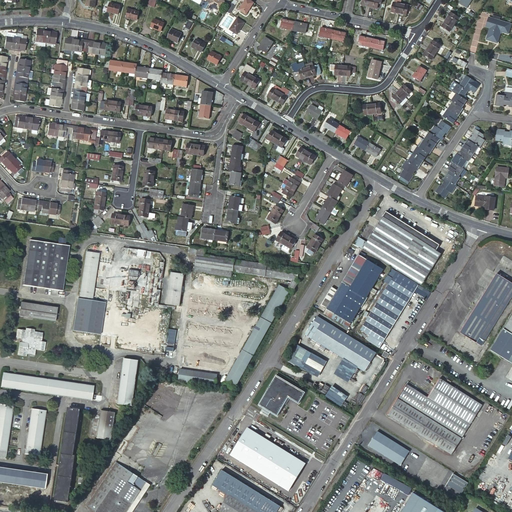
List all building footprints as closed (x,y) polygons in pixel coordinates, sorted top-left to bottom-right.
[(95,0),(86,0),(85,9),(98,11),(99,8),(95,7),(95,0)] [(207,0),(207,1),(210,3),(209,4),(220,10),(225,1),(222,0),(207,0)] [(254,2),(250,0),(245,0),(240,10),(247,14),(254,2)] [(370,0),(369,7),(377,8),(378,3),(381,4),(381,0),(370,0)] [(401,4),(402,0),(401,0),(395,0),(395,2),(393,2),(391,11),(399,13),(401,4)] [(120,6),(109,3),(107,12),(118,14),(120,6)] [(231,4),(227,12),(230,14),(235,6),(231,4)] [(401,4),(399,13),(406,15),(409,5),(401,4)] [(139,12),(128,9),(126,17),(125,17),(124,18),(137,21),(139,12)] [(459,17),(451,12),(446,19),(454,24),(459,17)] [(511,24),(489,17),(487,23),(491,24),(490,28),(486,39),(493,41),(495,35),(500,36),(501,31),(509,34),(511,24)] [(244,23),(237,18),(229,30),(237,35),(244,23)] [(164,24),(154,19),(151,27),(161,32),(164,24)] [(280,27),(293,30),(295,22),(282,19),(280,27)] [(446,19),(442,26),(450,31),(454,24),(446,19)] [(192,22),(188,20),(184,28),(188,30),(192,22)] [(293,30),(305,33),(307,25),(295,22),(293,30)] [(333,30),(321,28),(319,36),(331,39),(333,30)] [(44,31),(37,29),(35,43),(39,43),(40,41),(46,42),(48,29),(44,29),(44,31)] [(52,30),(48,29),(46,42),(47,42),(46,45),(51,46),(51,43),(56,43),(58,33),(51,31),(52,30)] [(181,33),(171,29),(167,38),(177,43),(181,33)] [(347,33),(333,30),(331,39),(344,41),(345,36),(347,36),(347,33)] [(358,44),(370,47),(372,39),(359,36),(358,40),(359,40),(358,44)] [(17,39),(7,37),(5,48),(12,49),(11,51),(15,51),(17,39)] [(23,40),(17,39),(15,51),(18,52),(18,50),(25,52),(27,38),(23,37),(23,40)] [(273,42),(265,37),(259,49),(266,53),(273,42)] [(74,40),(67,38),(65,50),(64,53),(71,55),(71,51),(75,51),(77,40),(77,39),(74,38),(74,40)] [(206,45),(196,39),(192,47),(202,52),(206,45)] [(370,47),(383,50),(385,41),(372,39),(370,47)] [(84,41),(77,40),(75,51),(86,53),(88,40),(84,40),(84,41)] [(91,41),(88,40),(86,53),(96,55),(98,44),(91,42),(91,41)] [(433,40),(428,47),(436,52),(441,45),(433,40)] [(98,42),(98,44),(96,55),(107,56),(108,45),(102,44),(102,43),(98,42)] [(428,47),(423,54),(431,59),(436,52),(428,47)] [(222,57),(212,52),(207,60),(217,65),(222,57)] [(463,68),(466,63),(458,58),(455,62),(463,68)] [(17,69),(19,69),(29,71),(31,61),(20,59),(19,66),(17,66),(17,69)] [(382,62),(373,60),(370,74),(369,74),(368,78),(377,80),(378,76),(379,76),(382,62)] [(56,61),(56,65),(54,75),(65,77),(67,77),(67,74),(66,73),(67,67),(68,62),(56,61)] [(124,63),(110,61),(109,70),(122,72),(124,63)] [(137,65),(124,63),(122,72),(135,74),(136,67),(137,65)] [(313,65),(305,68),(308,76),(316,74),(316,75),(320,74),(321,72),(319,64),(314,66),(313,65)] [(343,66),(330,65),(330,71),(333,71),(333,73),(335,73),(335,75),(342,76),(343,66)] [(355,67),(343,66),(342,76),(350,77),(350,73),(355,74),(355,67)] [(426,70),(419,66),(412,77),(419,81),(426,70)] [(135,74),(135,77),(148,79),(149,69),(136,67),(135,74)] [(308,77),(308,76),(305,68),(298,70),(301,79),(308,77)] [(29,71),(19,69),(18,77),(16,77),(15,80),(24,81),(24,78),(28,78),(29,71)] [(76,78),(78,79),(89,80),(91,71),(80,69),(79,75),(77,75),(76,78)] [(149,69),(148,79),(161,81),(162,74),(162,71),(149,69)] [(240,80),(247,84),(252,76),(254,73),(250,70),(248,74),(245,72),(240,80)] [(160,83),(173,85),(175,76),(162,74),(161,81),(160,83)] [(64,84),(65,77),(54,75),(53,83),(57,83),(56,86),(65,87),(66,85),(64,84)] [(475,82),(465,75),(459,85),(456,84),(451,91),(455,93),(464,99),(466,96),(464,95),(465,93),(466,93),(468,91),(469,92),(475,82)] [(173,85),(187,87),(188,78),(175,76),(173,85)] [(247,84),(255,88),(260,80),(252,76),(247,84)] [(89,80),(78,79),(77,87),(75,86),(75,89),(84,90),(84,88),(88,88),(89,80)] [(23,84),(24,81),(15,80),(15,83),(16,83),(15,90),(26,91),(27,85),(23,84)] [(404,85),(398,91),(405,97),(411,91),(408,89),(409,88),(407,86),(406,87),(404,85)] [(65,87),(56,86),(55,90),(52,89),(51,95),(62,97),(63,91),(65,91),(65,87)] [(268,96),(275,100),(279,92),(272,88),(268,96)] [(24,102),(26,91),(15,90),(14,89),(13,93),(15,93),(13,100),(24,102)] [(83,94),(84,90),(75,89),(74,93),(76,93),(75,99),(86,101),(87,95),(83,94)] [(398,91),(393,97),(399,104),(400,103),(405,97),(398,91)] [(203,92),(202,98),(201,105),(211,106),(213,94),(203,92)] [(275,100),(282,105),(287,96),(279,92),(275,100)] [(509,109),(511,109),(511,92),(506,92),(505,95),(498,94),(496,105),(504,107),(504,105),(507,105),(507,104),(510,104),(509,109)] [(467,101),(464,99),(455,93),(450,101),(452,102),(462,108),(464,105),(463,105),(464,103),(465,103),(467,101)] [(63,97),(62,97),(51,95),(50,101),(46,100),(45,105),(49,106),(61,108),(62,100),(63,101),(63,97)] [(84,112),(86,101),(75,99),(73,99),(73,102),(75,102),(73,110),(84,112)] [(101,109),(112,111),(114,102),(106,100),(106,102),(102,102),(101,109)] [(112,111),(120,112),(120,109),(123,109),(123,107),(121,106),(121,103),(114,102),(112,111)] [(462,108),(452,102),(447,109),(458,117),(460,114),(459,114),(460,112),(461,112),(463,109),(462,108)] [(372,114),(381,113),(379,103),(371,104),(372,114)] [(322,111),(311,104),(306,112),(318,119),(322,111)] [(365,115),(372,114),(371,104),(363,105),(365,115)] [(135,115),(143,116),(145,106),(137,105),(135,115)] [(201,105),(200,112),(199,118),(209,119),(211,106),(201,105)] [(143,116),(151,117),(152,107),(145,106),(143,116)] [(458,117),(447,109),(442,117),(453,124),(455,121),(454,120),(456,118),(457,119),(458,117)] [(165,119),(174,120),(175,111),(167,110),(165,119)] [(174,120),(183,122),(184,113),(175,111),(174,120)] [(252,119),(245,115),(239,123),(247,127),(252,119)] [(26,118),(16,116),(14,128),(27,130),(29,117),(26,116),(26,118)] [(33,117),(29,117),(27,130),(31,131),(36,132),(37,132),(39,120),(32,119),(33,117)] [(259,123),(252,119),(247,127),(254,132),(257,128),(258,129),(260,126),(259,125),(259,123)] [(324,126),(335,133),(339,125),(328,119),(324,126)] [(446,134),(451,127),(441,121),(436,127),(434,126),(429,133),(439,140),(442,141),(444,138),(442,136),(443,135),(444,135),(445,133),(446,134)] [(56,125),(49,124),(47,135),(58,136),(59,125),(60,124),(57,123),(56,125)] [(66,126),(59,125),(58,136),(67,138),(70,125),(66,125),(66,126)] [(73,126),(70,125),(67,138),(79,140),(80,128),(73,127),(73,126)] [(335,133),(346,139),(350,132),(339,125),(335,133)] [(80,127),(80,128),(79,140),(88,141),(90,130),(83,129),(84,127),(80,127)] [(472,139),(470,137),(468,140),(479,148),(480,148),(485,141),(483,140),(486,136),(480,132),(476,129),(473,133),(474,134),(473,136),(474,137),(472,139)] [(511,146),(511,131),(510,131),(510,133),(507,133),(507,132),(505,132),(505,130),(497,129),(496,141),(504,142),(503,145),(511,146)] [(99,139),(95,138),(94,146),(98,146),(98,144),(102,145),(103,141),(111,142),(112,133),(100,131),(99,139)] [(267,139),(274,143),(279,135),(272,131),(267,139)] [(439,140),(429,133),(428,132),(423,140),(434,147),(436,144),(435,144),(437,142),(439,140)] [(111,142),(118,143),(120,134),(112,133),(111,142)] [(274,143),(282,147),(287,139),(279,135),(274,143)] [(354,144),(365,151),(369,143),(358,137),(354,144)] [(432,150),(434,147),(423,140),(419,137),(418,140),(420,141),(417,146),(428,153),(429,154),(431,152),(430,151),(431,150),(432,150)] [(163,150),(164,141),(149,138),(147,148),(163,150)] [(466,145),(465,145),(463,148),(474,155),(479,148),(468,140),(467,143),(468,143),(466,145)] [(163,150),(170,151),(172,142),(164,141),(163,150)] [(261,144),(256,142),(252,149),(257,151),(261,144)] [(365,151),(376,157),(381,150),(369,143),(365,151)] [(186,153),(195,155),(196,145),(188,144),(186,153)] [(195,155),(204,156),(205,146),(196,145),(195,155)] [(233,145),(231,158),(241,160),(243,147),(233,145)] [(428,153),(417,146),(412,154),(423,161),(425,158),(424,157),(425,155),(426,156),(428,153)] [(303,160),(308,152),(300,147),(295,156),(300,158),(298,162),(301,163),(303,160)] [(474,155),(463,148),(461,151),(462,151),(461,154),(460,153),(458,155),(469,163),(474,155)] [(303,160),(311,164),(316,156),(308,152),(303,160)] [(0,161),(1,163),(2,162),(6,167),(15,160),(10,155),(8,157),(6,154),(0,158),(0,161)] [(423,161),(412,154),(407,161),(418,168),(419,166),(419,165),(420,164),(421,164),(423,161)] [(464,170),(465,171),(470,163),(469,163),(458,155),(457,154),(455,157),(456,157),(454,160),(454,159),(452,162),(453,163),(464,170)] [(15,160),(6,167),(11,172),(12,172),(14,175),(21,168),(19,166),(22,163),(17,158),(15,160)] [(35,170),(35,169),(41,170),(43,159),(37,158),(36,161),(32,160),(30,169),(35,170)] [(231,158),(229,171),(232,172),(239,173),(241,160),(231,158)] [(43,159),(41,170),(48,171),(48,170),(52,171),(54,161),(50,161),(50,160),(43,159)] [(416,171),(418,168),(407,161),(406,160),(401,168),(403,169),(399,176),(408,182),(413,176),(412,175),(413,173),(412,172),(414,170),(416,171)] [(448,170),(450,171),(459,177),(464,170),(453,163),(452,165),(451,167),(448,170)] [(113,165),(112,173),(122,174),(123,167),(113,165)] [(507,176),(508,167),(497,165),(494,186),(503,188),(505,176),(507,176)] [(62,173),(61,180),(72,182),(73,175),(71,175),(71,171),(62,169),(61,173),(62,173)] [(192,169),(190,182),(200,184),(202,171),(200,170),(192,169)] [(145,170),(144,178),(154,179),(155,172),(145,170)] [(297,170),(295,174),(302,178),(304,174),(297,170)] [(344,170),(337,182),(346,187),(352,175),(344,170)] [(444,179),(455,186),(460,178),(459,177),(450,171),(447,174),(448,175),(447,177),(446,176),(444,179)] [(239,173),(232,172),(230,185),(240,186),(241,173),(239,173)] [(112,173),(111,181),(120,182),(122,174),(112,173)] [(144,178),(143,186),(153,187),(154,179),(144,178)] [(291,178),(287,185),(295,190),(299,182),(291,178)] [(452,194),(457,187),(455,186),(444,179),(443,182),(444,183),(443,185),(442,185),(441,186),(439,186),(435,192),(445,198),(449,192),(452,194)] [(61,180),(60,186),(61,187),(60,190),(70,192),(70,188),(71,188),(72,182),(61,180)] [(190,182),(189,195),(198,196),(200,184),(190,182)] [(329,196),(337,201),(341,195),(338,194),(341,189),(333,184),(326,195),(329,196)] [(287,185),(282,193),(290,198),(295,190),(287,185)] [(0,190),(0,198),(1,199),(4,202),(10,195),(8,192),(9,191),(4,187),(0,190)] [(96,192),(95,200),(104,202),(105,193),(96,192)] [(238,211),(240,198),(230,196),(228,209),(238,211)] [(337,201),(329,196),(322,208),(330,213),(337,201)] [(493,211),(495,199),(485,197),(485,198),(476,197),(475,206),(484,207),(483,209),(493,211)] [(141,198),(140,207),(149,209),(150,200),(141,198)] [(20,210),(26,211),(28,200),(21,199),(21,200),(18,199),(16,209),(20,210)] [(26,211),(33,212),(33,209),(37,210),(38,200),(35,200),(35,201),(28,200),(26,211)] [(37,210),(41,210),(40,213),(47,214),(49,203),(42,202),(42,201),(38,200),(37,210)] [(95,200),(93,209),(103,210),(104,202),(95,200)] [(47,214),(54,215),(55,214),(58,215),(60,206),(56,205),(56,204),(49,203),(47,214)] [(183,204),(181,217),(188,218),(191,219),(193,206),(183,204)] [(274,205),(271,212),(279,217),(283,210),(274,205)] [(140,207),(138,216),(148,217),(149,209),(140,207)] [(330,213),(322,208),(315,219),(323,224),(330,213)] [(236,224),(238,211),(228,209),(227,222),(236,224)] [(358,236),(353,243),(391,267),(421,285),(441,253),(436,250),(439,244),(386,211),(367,242),(358,236)] [(271,212),(267,219),(275,224),(279,217),(271,212)] [(111,223),(119,225),(121,215),(112,214),(111,223)] [(119,225),(128,226),(129,216),(121,215),(119,225)] [(100,219),(97,216),(91,221),(94,224),(100,219)] [(188,222),(188,218),(181,217),(178,217),(177,224),(176,230),(176,235),(186,236),(186,231),(188,222)] [(103,221),(100,219),(94,224),(97,227),(103,221)] [(201,238),(214,239),(215,230),(202,228),(201,238)] [(214,239),(227,242),(228,232),(215,230),(214,239)] [(276,240),(283,244),(288,236),(280,231),(276,240)] [(318,246),(323,239),(314,234),(310,241),(318,246)] [(296,240),(288,236),(283,244),(281,248),(287,251),(289,248),(291,249),(296,240)] [(69,246),(29,240),(23,285),(62,291),(69,246)] [(318,246),(310,241),(306,248),(305,250),(310,253),(311,251),(315,253),(318,246)] [(207,249),(190,246),(189,253),(198,254),(195,271),(236,278),(237,272),(293,280),(287,290),(280,286),(224,383),(234,388),(289,291),(292,293),(298,281),(297,281),(299,269),(206,255),(207,249)] [(291,257),(290,261),(297,262),(298,256),(299,251),(295,250),(293,258),(291,257)] [(98,253),(86,251),(79,296),(91,298),(98,253)] [(383,268),(367,258),(350,286),(342,281),(326,308),(351,323),(383,268)] [(418,284),(396,271),(359,329),(368,335),(366,338),(379,346),(381,342),(382,342),(418,284)] [(184,274),(171,272),(167,304),(179,306),(184,274)] [(511,282),(497,273),(460,332),(476,342),(479,337),(485,341),(511,296),(511,282)] [(426,295),(429,290),(420,286),(418,291),(426,295)] [(91,301),(79,299),(78,307),(90,309),(91,301)] [(57,307),(21,302),(19,316),(55,321),(57,307)] [(84,311),(77,310),(75,323),(82,325),(84,311)] [(311,324),(311,325),(370,362),(375,353),(316,316),(311,324)] [(511,320),(493,352),(511,363),(511,320)] [(364,371),(370,362),(311,325),(309,327),(315,330),(311,337),(364,371)] [(24,330),(16,329),(15,338),(20,339),(20,343),(19,342),(17,355),(26,357),(26,355),(34,356),(35,350),(44,351),(45,342),(41,342),(42,333),(34,331),(34,329),(25,328),(24,330)] [(168,328),(167,342),(175,342),(176,329),(168,328)] [(296,345),(289,361),(319,375),(327,359),(296,345)] [(140,361),(125,359),(119,404),(133,406),(140,361)] [(221,376),(180,370),(179,381),(219,387),(221,376)] [(94,386),(3,373),(1,388),(92,401),(94,386)] [(304,394),(276,375),(256,404),(260,407),(258,410),(265,415),(268,412),(274,416),(286,398),(296,404),(304,394)] [(482,405),(439,378),(428,397),(406,383),(387,414),(451,454),(482,405)] [(325,395),(341,405),(347,395),(331,385),(325,395)] [(13,407),(0,404),(0,451),(7,452),(13,407)] [(80,409),(68,407),(55,502),(67,504),(75,457),(72,457),(80,409)] [(46,412),(31,409),(24,455),(39,457),(46,412)] [(115,414),(101,412),(96,439),(111,442),(115,414)] [(231,454),(257,471),(260,473),(288,491),(305,463),(247,427),(231,454)] [(409,450),(377,430),(368,444),(401,464),(409,450)] [(368,444),(366,447),(398,467),(401,464),(368,444)] [(132,511),(150,484),(116,462),(87,504),(97,511),(95,511),(132,511)] [(45,476),(0,469),(0,484),(43,490),(45,476)] [(415,476),(431,485),(434,479),(418,470),(415,476)] [(224,471),(215,486),(231,496),(221,511),(275,511),(279,505),(224,471)] [(412,487),(384,471),(380,478),(408,494),(412,487)] [(453,473),(442,490),(457,499),(468,482),(453,473)] [(274,483),(272,486),(283,492),(285,489),(274,483)] [(444,511),(445,511),(413,491),(399,511),(444,511)]
